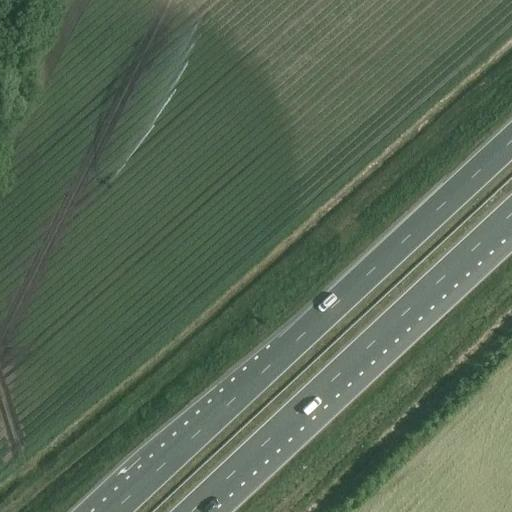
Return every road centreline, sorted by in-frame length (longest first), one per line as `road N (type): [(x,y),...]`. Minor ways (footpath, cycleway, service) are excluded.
road 1 (trunk): [(511,142),(115,511)]
road 2 (trunk): [(197,511),(511,217)]
